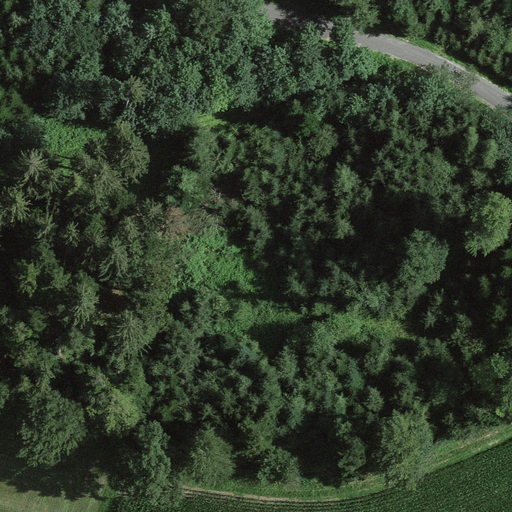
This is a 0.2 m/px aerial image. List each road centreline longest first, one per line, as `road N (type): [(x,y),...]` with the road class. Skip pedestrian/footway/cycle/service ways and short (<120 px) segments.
road 1 (track): [(221,0),(403,45),(511,108)]
road 2 (track): [(511,419),(419,464),(344,483)]
